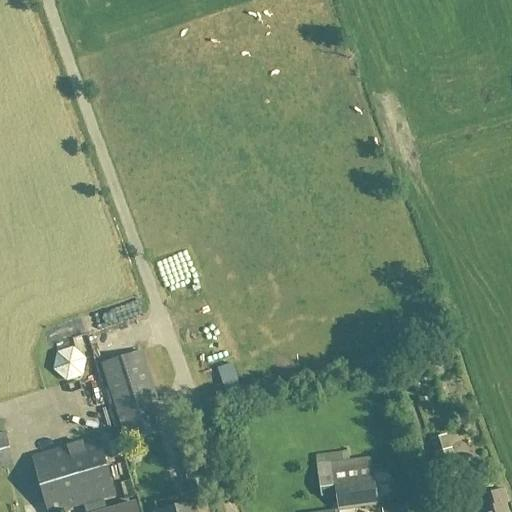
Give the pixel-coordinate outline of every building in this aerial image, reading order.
[(197,294),(207,291),(203,275),(176,282),(185,318),(203,314),(197,294)] [(434,350),(438,362),(449,359),(445,347),(434,350)] [(229,374),(243,372),(239,348),(226,350),(229,374)] [(53,356),(50,372),(63,384),(80,378),(84,363),(69,349),(53,356)] [(153,401),(139,355),(100,367),(124,445),(155,436),(145,403),(153,401)] [(2,436),(0,436),(0,469),(10,467),(2,436)] [(450,451),(448,451),(445,437),(426,442),(431,456),(433,455),(439,482),(456,478),(450,451)] [(96,440),(30,459),(45,511),(65,511),(81,507),(82,511),(134,511),(133,506),(111,511),(103,511),(101,502),(113,498),(96,440)] [(385,476),(371,478),(369,462),(313,468),(317,499),(333,497),(334,511),(374,507),(373,500),(388,497),(385,476)] [(195,467),(183,470),(191,494),(203,490),(195,467)] [(501,491),(478,498),(482,511),(481,511),(504,511),(502,505),(505,504),(501,491)] [(153,505),(154,511),(193,511),(192,505),(177,509),(174,499),(153,505)]
